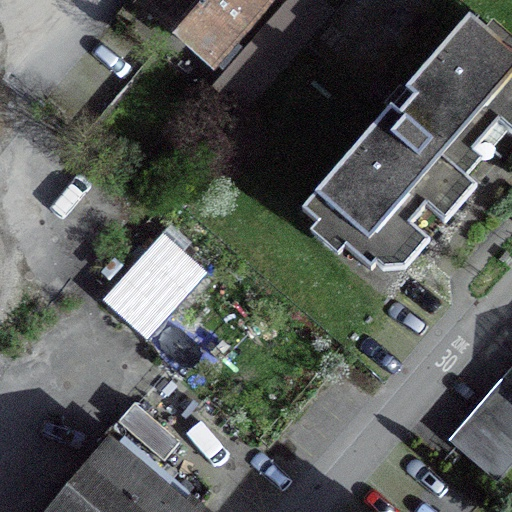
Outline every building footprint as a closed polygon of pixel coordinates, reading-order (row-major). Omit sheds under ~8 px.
[(257,0),(150,0),(144,7),(218,71),(234,52),(222,42),(257,0)] [(267,86),(326,18),(305,0),(294,0),(240,63),(267,86)] [(511,61),(466,21),(299,214),(368,274),(373,267),(380,273),(405,275),(428,248),(410,233),(434,205),(452,221),(482,186),(464,171),(500,129),(511,139),(511,61)] [(148,341),(210,272),(163,230),(101,299),(148,341)] [(496,391),(481,409),(462,431),(451,444),(494,480),(511,458),(511,456),(508,453),(508,452),(511,447),(511,388),(504,382),(496,391)] [(62,511),(196,511),(193,508),(195,506),(123,443),(62,511)]
